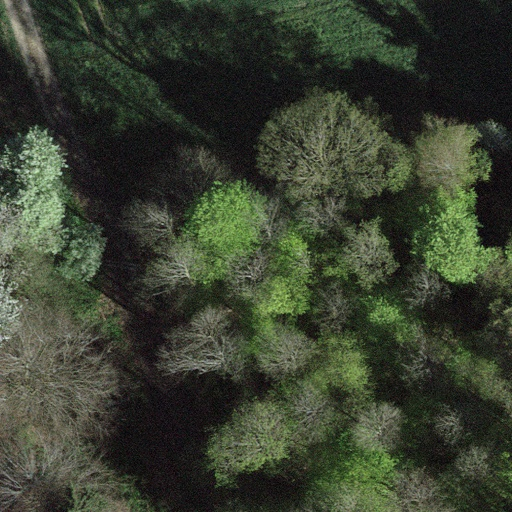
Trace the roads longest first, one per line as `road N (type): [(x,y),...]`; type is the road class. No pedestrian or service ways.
road 1 (track): [(111,235),(457,140)]
road 2 (track): [(228,511),(111,235)]
road 3 (track): [(111,235),(25,0)]
